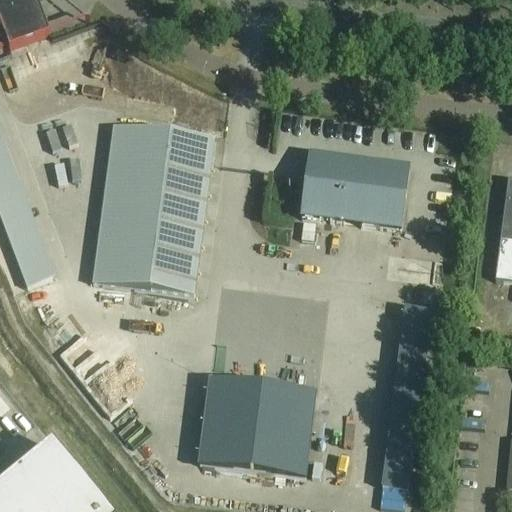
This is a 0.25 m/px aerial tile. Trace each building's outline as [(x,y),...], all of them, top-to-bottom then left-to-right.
[(0,0),(0,50),(7,48),(9,53),(50,38),(38,0),(0,0)] [(215,146),(114,132),(93,287),(194,300),(215,146)] [(0,222),(27,294),(55,283),(0,136),(0,222)] [(410,173),(310,159),(301,223),(401,237),(410,173)] [(495,286),(511,288),(511,185),(508,185),(495,286)] [(391,488),(418,491),(439,311),(412,308),(391,488)] [(238,390),(227,474),(277,481),(288,396),(238,390)] [(103,511),(54,452),(0,495),(0,511),(103,511)]
